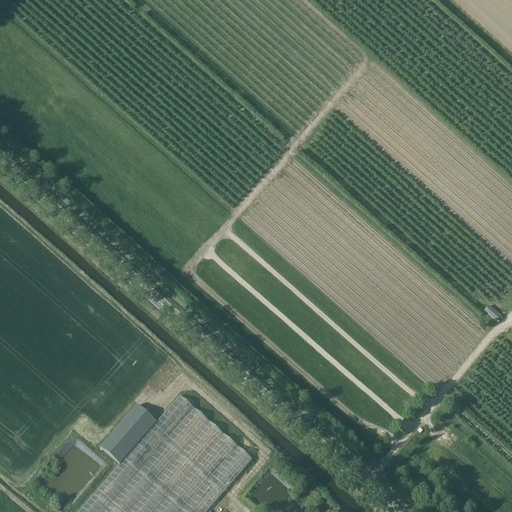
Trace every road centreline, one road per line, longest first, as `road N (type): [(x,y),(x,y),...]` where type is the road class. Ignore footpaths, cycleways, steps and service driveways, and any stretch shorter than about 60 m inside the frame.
road 1 (secondary): [(394,511),(0,159)]
road 2 (track): [(511,310),(479,305),(290,144),(367,65),(365,54),(304,0)]
road 3 (track): [(399,444),(358,421),(198,282),(195,261),(234,215)]
road 4 (track): [(224,229),(433,405)]
road 5 (track): [(206,250),(411,430)]
road 6 (track): [(333,101),(511,258)]
